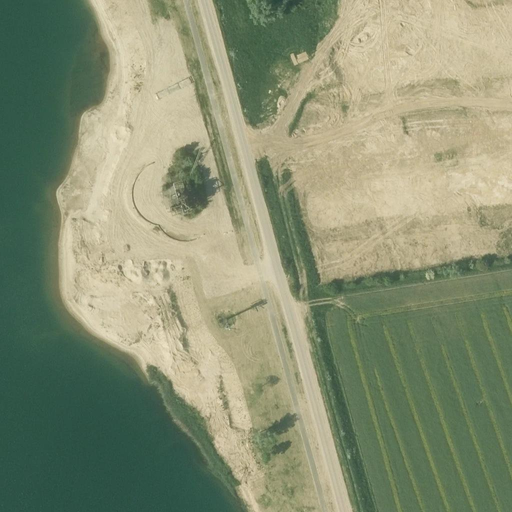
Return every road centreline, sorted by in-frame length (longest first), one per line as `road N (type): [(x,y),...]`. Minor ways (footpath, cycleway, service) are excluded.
road 1 (unclassified): [(343,511),(204,0)]
road 2 (track): [(277,270),(237,271),(194,115)]
